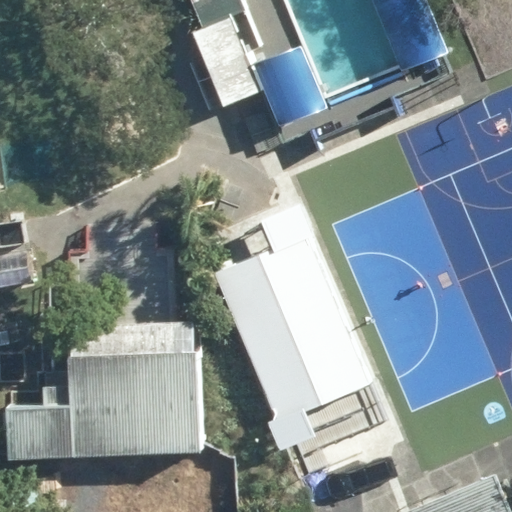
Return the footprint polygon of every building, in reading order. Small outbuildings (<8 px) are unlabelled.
[(22,0),(0,0),(0,228),(63,217),(22,0)] [(199,25),(230,103),(269,87),(239,11),(254,5),(252,0),(203,0),(212,20),(199,25)] [(408,67),(380,0),(285,0),(328,101),(408,67)] [(284,237),(228,260),(283,399),(270,405),(282,436),(330,417),(321,396),(375,374),(306,201),(274,214),(284,237)] [(35,248),(0,254),(0,289),(42,282),(35,248)] [(6,452),(211,445),(208,344),(77,349),(78,358),(48,359),(50,399),(4,401),(6,452)] [(511,511),(511,484),(506,469),(406,511),(511,511)]
